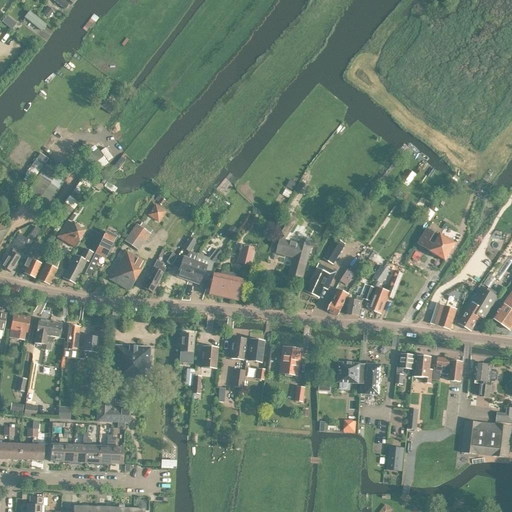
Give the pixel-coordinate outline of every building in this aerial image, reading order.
[(70,5),(64,0),(52,0),(65,11),(70,5)] [(49,7),(43,13),(48,17),(54,10),(49,7)] [(49,27),(32,11),(25,18),(43,34),(49,27)] [(11,18),(6,25),(12,30),(17,23),(11,18)] [(99,94),(93,101),(107,112),(110,114),(115,107),(112,105),(106,101),(112,92),(107,88),(101,96),(99,94)] [(98,149),(81,161),(77,164),(83,171),(103,156),(98,149)] [(33,180),(48,158),(40,153),(25,174),(33,180)] [(121,156),(114,165),(118,168),(125,159),(121,156)] [(50,203),(57,193),(56,193),(66,178),(58,172),(58,173),(46,165),(24,197),(44,211),(50,202),(50,203)] [(408,169),(400,181),(407,187),(416,174),(408,169)] [(82,177),(58,209),(68,216),(92,184),(82,177)] [(290,180),(287,186),(294,190),(297,184),(290,180)] [(96,181),(93,186),(99,191),(102,186),(96,181)] [(166,212),(155,204),(148,215),(159,223),(166,212)] [(302,278),(310,246),(298,243),(298,244),(285,241),(298,220),(292,216),(282,233),(284,237),(281,240),(277,253),(282,254),(283,253),(295,256),(290,274),(302,278)] [(84,232),(74,226),(67,221),(57,237),(75,248),(84,232)] [(139,251),(145,242),(151,234),(150,233),(140,226),(136,223),(124,241),(139,251)] [(229,239),(237,229),(232,225),(225,235),(229,239)] [(36,227),(33,232),(37,235),(41,230),(36,227)] [(430,251),(430,252),(446,262),(457,244),(441,234),(434,245),(430,242),(435,234),(427,228),(418,244),(430,251)] [(106,258),(116,236),(106,231),(86,272),(91,275),(100,255),(106,258)] [(20,258),(24,260),(31,248),(31,247),(35,242),(28,238),(25,244),(28,245),(22,253),(14,248),(11,252),(1,266),(10,273),(13,269),(13,270),(17,264),(17,263),(20,258)] [(189,251),(194,241),(190,238),(184,248),(189,251)] [(336,238),(323,258),(333,264),(345,243),(336,238)] [(55,244),(49,254),(56,257),(61,247),(59,246),(55,244)] [(241,245),(237,263),(251,266),(255,248),(241,245)] [(32,246),(31,248),(26,257),(27,258),(24,266),(26,267),(24,273),(35,278),(41,264),(34,261),(39,249),(37,248),(32,246)] [(88,263),(93,253),(84,249),(79,258),(73,256),(63,278),(76,285),(87,262),(88,263)] [(214,262),(221,253),(216,249),(210,258),(197,254),(194,261),(188,280),(199,284),(206,265),(212,267),(214,262)] [(129,291),(145,262),(126,251),(110,280),(129,291)] [(172,265),(177,255),(172,252),(167,262),(172,265)] [(177,276),(188,280),(194,261),(197,254),(191,252),(188,254),(186,258),(183,257),(177,276)] [(415,252),(412,256),(418,260),(421,255),(415,252)] [(49,285),(59,264),(57,263),(55,262),(55,263),(48,259),(38,279),(49,285)] [(152,293),(163,273),(159,271),(160,268),(155,265),(143,288),(152,293)] [(348,269),(340,280),(346,284),(347,285),(357,269),(352,266),(350,270),(348,269)] [(381,284),(389,272),(381,267),(373,280),(376,282),(374,285),(377,287),(380,283),(381,284)] [(329,276),(316,269),(305,293),(319,299),(329,276)] [(212,273),(208,293),(224,296),(223,297),(229,299),(229,297),(238,299),(242,279),(239,278),(240,275),(221,271),(220,274),(212,273)] [(393,282),(391,288),(398,291),(400,284),(393,282)] [(347,299),(345,315),(360,317),(362,303),(363,299),(370,301),(375,289),(364,285),(360,297),(357,296),(356,301),(347,299)] [(368,310),(381,315),(388,296),(387,296),(389,291),(378,287),(376,292),(375,291),(368,310)] [(337,315),(344,300),(348,293),(338,288),(328,311),(337,315)] [(459,323),(472,331),(480,316),(485,319),(497,296),(486,290),(477,306),(471,303),(459,323)] [(503,304),(493,318),(510,330),(511,326),(511,291),(503,304)] [(437,303),(430,323),(449,329),(458,302),(447,299),(445,305),(437,303)] [(9,338),(24,340),(27,326),(28,326),(30,318),(13,314),(11,323),(12,323),(9,338)] [(39,320),(34,343),(40,344),(40,349),(45,350),(50,322),(39,320)] [(50,322),(45,350),(50,351),(51,344),(52,344),(53,337),(59,338),(62,324),(50,322)] [(62,358),(69,358),(77,359),(78,343),(79,326),(67,325),(66,342),(64,342),(62,358)] [(191,361),(193,334),(181,333),(180,350),(186,351),(186,360),(191,361)] [(78,347),(77,359),(84,359),(84,351),(95,352),(97,337),(84,336),(84,347),(83,348),(78,347)] [(245,360),(247,340),(231,338),(229,358),(245,360)] [(247,361),(261,362),(264,341),(250,339),(247,361)] [(148,383),(149,347),(115,346),(114,382),(147,383),(148,383)] [(201,367),(216,369),(217,348),(202,347),(201,367)] [(279,374),(296,376),(300,349),(282,347),(279,374)] [(397,367),(395,383),(402,384),(403,375),(402,375),(403,369),(412,370),(414,356),(401,354),(399,367),(397,367)] [(430,384),(432,369),(430,369),(431,357),(418,355),(416,368),(414,367),(413,376),(424,377),(423,383),(430,384)] [(439,380),(440,373),(448,374),(450,359),(437,358),(436,367),(434,367),(433,379),(439,380)] [(452,360),(449,380),(460,381),(462,361),(452,360)] [(347,388),(347,383),(358,384),(359,374),(359,364),(339,362),(338,383),(340,383),(339,387),(341,389),(345,389),(347,388)] [(359,374),(380,375),(381,365),(359,364),(359,374)] [(473,381),(481,381),(479,396),(490,398),(491,382),(494,382),(497,380),(498,372),(496,370),(490,369),(490,365),(475,364),(473,381)] [(185,385),(192,386),(193,369),(186,369),(185,385)] [(231,386),(242,388),(244,371),(233,369),(231,386)] [(380,375),(359,374),(358,384),(361,384),(380,385),(380,375)] [(201,377),(193,376),(192,394),(199,394),(201,377)] [(26,379),(18,377),(16,390),(26,393),(27,386),(25,386),(26,379)] [(380,385),(361,384),(360,394),(379,395),(380,385)] [(295,401),(301,402),(303,388),(297,387),(295,401)] [(112,390),(102,390),(98,390),(97,421),(130,423),(131,409),(111,408),(112,390)] [(22,413),(23,405),(11,403),(9,411),(22,413)] [(37,406),(26,405),(25,405),(23,417),(35,418),(37,406)] [(58,411),(58,419),(70,420),(70,408),(58,407),(58,411)] [(409,408),(408,428),(416,429),(418,409),(409,408)] [(511,408),(509,408),(508,416),(497,416),(496,422),(511,423),(511,408)] [(345,424),(344,432),(355,433),(355,432),(356,421),(348,420),(347,424),(345,424)] [(464,421),(460,452),(507,458),(511,426),(464,421)] [(75,446),(74,462),(87,463),(87,440),(88,434),(83,434),(83,439),(83,446),(75,446)] [(50,445),(50,461),(62,462),(63,439),(59,439),(58,445),(50,445)] [(67,439),(63,439),(62,462),(74,462),(75,446),(67,445),(67,439)] [(31,460),(42,461),(43,446),(37,446),(37,440),(32,440),(32,445),(31,445),(31,460)] [(87,463),(99,463),(99,447),(91,446),(91,440),(87,440),(87,463)] [(99,447),(99,463),(110,464),(111,441),(107,441),(106,447),(99,447)] [(123,464),(123,448),(115,447),(115,441),(111,441),(110,464),(123,464)] [(0,458),(8,459),(8,444),(0,443),(0,458)] [(8,459),(19,460),(20,445),(8,444),(8,459)] [(19,460),(31,460),(31,445),(20,445),(19,460)] [(388,446),(386,469),(401,471),(404,448),(388,446)] [(30,497),(29,504),(27,504),(26,511),(40,511),(41,505),(42,505),(42,497),(30,497)]
